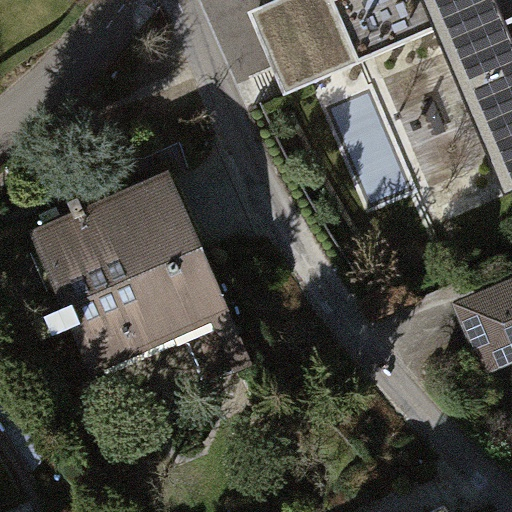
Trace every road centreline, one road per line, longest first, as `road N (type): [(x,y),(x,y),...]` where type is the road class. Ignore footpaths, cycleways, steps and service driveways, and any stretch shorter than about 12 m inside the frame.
road 1 (residential): [(511,501),(432,426),(352,330),(244,146),(181,0)]
road 2 (residential): [(0,126),(76,64),(123,0)]
